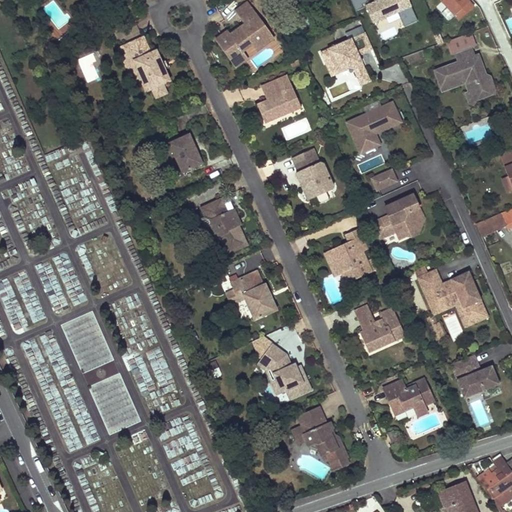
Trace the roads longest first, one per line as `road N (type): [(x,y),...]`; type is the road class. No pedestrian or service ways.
road 1 (residential): [(388,481),(180,16)]
road 2 (residential): [(54,509),(0,391)]
road 3 (residential): [(511,440),(388,481)]
